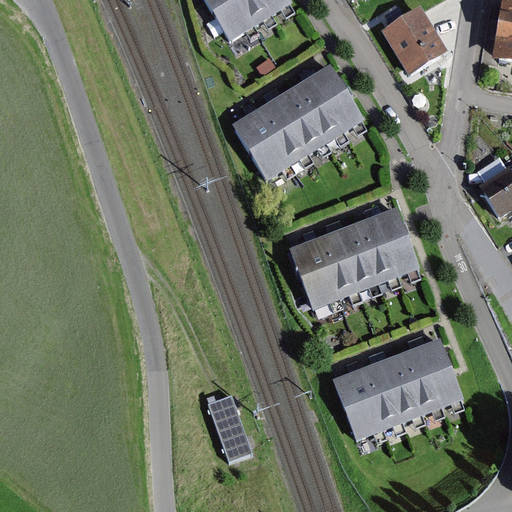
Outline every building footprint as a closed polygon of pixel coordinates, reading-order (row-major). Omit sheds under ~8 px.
[(200,0),(229,47),(292,10),(285,0),(200,0)] [(511,71),(511,3),(504,2),(492,68),(511,71)] [(398,88),(410,82),(447,60),(422,15),(381,37),(401,71),(392,76),(398,88)] [(265,185),(364,125),(331,71),(232,131),(265,185)] [(511,169),(481,187),(499,220),(511,212),(511,169)] [(315,313),(422,274),(400,213),(293,253),(315,313)] [(463,407),(439,345),(333,386),(357,447),(463,407)] [(232,402),(209,411),(230,467),(253,459),(232,402)]
